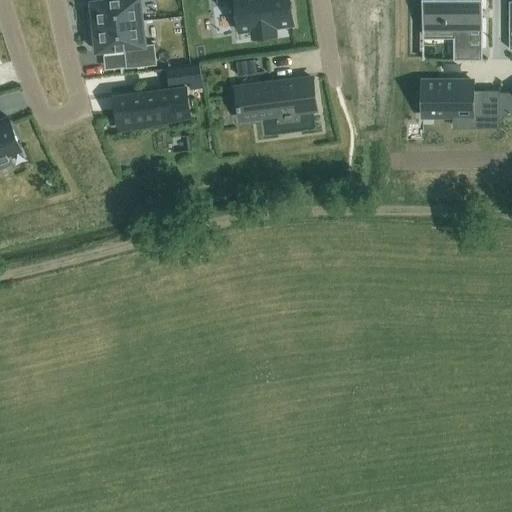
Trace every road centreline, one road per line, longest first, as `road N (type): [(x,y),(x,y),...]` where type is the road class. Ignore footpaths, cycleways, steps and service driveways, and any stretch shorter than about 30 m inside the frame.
road 1 (track): [(0,279),(252,216),(352,209),(511,214)]
road 2 (residential): [(3,0),(43,118),(83,105),(56,0)]
